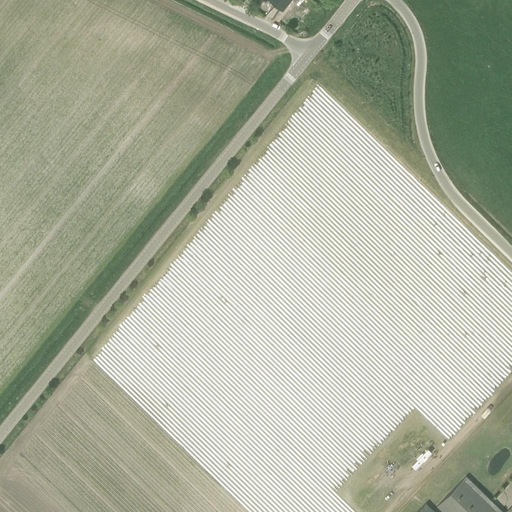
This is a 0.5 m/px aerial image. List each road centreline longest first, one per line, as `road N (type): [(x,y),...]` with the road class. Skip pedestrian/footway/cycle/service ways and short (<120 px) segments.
road 1 (tertiary): [(0,436),(307,56)]
road 2 (track): [(0,389),(271,57),(292,45)]
road 3 (tertiary): [(511,254),(436,171),(420,117),(419,40),(392,0)]
